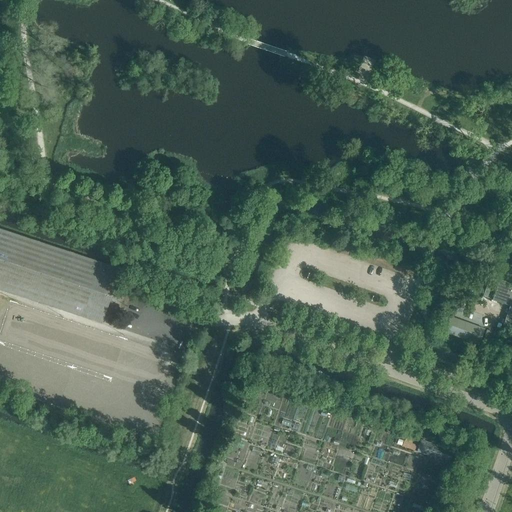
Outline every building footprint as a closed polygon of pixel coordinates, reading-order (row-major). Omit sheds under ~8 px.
[(0,290),(101,323),(120,268),(0,229),(0,290)] [(511,283),(499,279),(492,300),(510,306),(503,325),(511,328),(511,283)] [(444,332),(479,344),(484,329),(450,317),(444,332)] [(398,438),(397,443),(414,450),(416,445),(403,440),(398,438)] [(417,451),(449,463),(453,451),(421,440),(417,451)]
